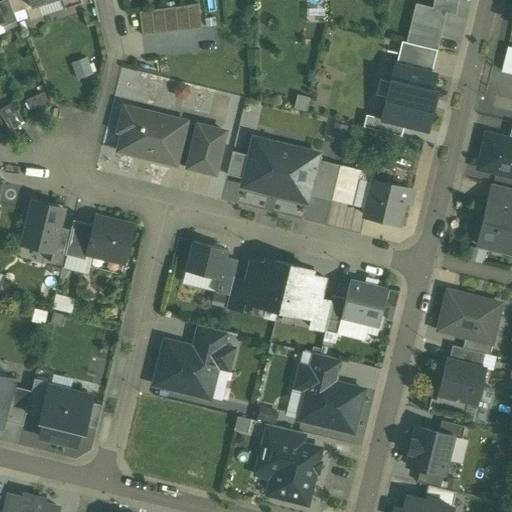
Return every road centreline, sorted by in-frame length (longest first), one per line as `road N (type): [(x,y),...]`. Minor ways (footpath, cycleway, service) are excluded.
road 1 (residential): [(489,0),(420,273)]
road 2 (residential): [(168,211),(102,484)]
road 3 (residential): [(420,273),(168,211)]
road 4 (residential): [(420,273),(363,511)]
road 5 (residential): [(168,211),(61,184),(68,146)]
